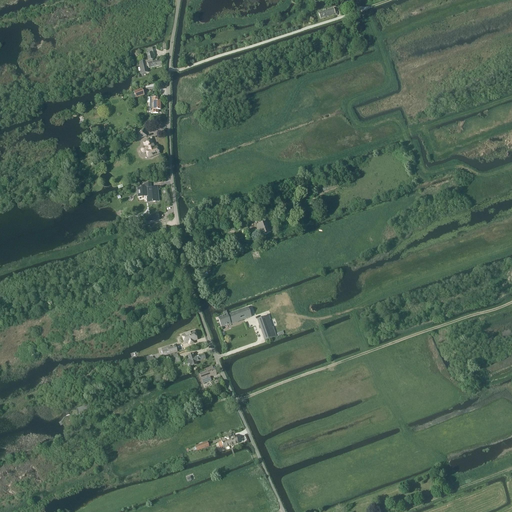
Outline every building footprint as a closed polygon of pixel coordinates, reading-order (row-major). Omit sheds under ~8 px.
[(320,18),(335,14),(333,8),(325,11),(325,9),(323,10),(323,11),(318,13),(320,18)] [(153,52),(147,54),(149,60),(140,62),(143,73),(148,72),(147,67),(149,66),(149,68),(163,65),(161,60),(152,62),(152,60),(154,59),(153,52)] [(142,88),(134,92),(136,98),(145,95),(142,88)] [(158,97),(150,97),(150,110),(150,114),(158,113),(158,110),(160,110),(160,101),(158,101),(158,97)] [(143,130),(136,132),(138,138),(146,136),(143,130)] [(144,152),(145,152),(147,151),(149,157),(151,156),(152,156),(153,156),(155,155),(156,155),(159,153),(157,147),(154,148),(153,145),(152,140),(144,143),(145,147),(143,148),(142,148),(141,149),(141,150),(142,151),(142,152),(144,152)] [(148,201),(153,201),(158,200),(157,187),(150,188),(150,184),(144,185),(141,186),(141,188),(138,188),(138,196),(147,195),(148,201)] [(256,226),(250,229),(252,237),(260,235),(260,237),(271,233),(269,227),(270,226),(266,217),(262,219),(263,223),(256,226)] [(224,316),(218,318),(221,327),(251,317),(248,307),(228,314),(226,311),(223,312),(224,316)] [(267,316),(257,319),(265,340),(276,336),(268,314),(267,315),(267,316)] [(197,340),(194,331),(182,335),(185,344),(188,343),(189,345),(193,343),(192,341),(197,340)] [(162,352),(164,356),(177,352),(175,346),(167,349),(168,350),(162,352)] [(197,364),(196,362),(205,359),(204,354),(194,357),(193,353),(188,355),(190,363),(189,364),(190,366),(197,364)] [(181,362),(179,357),(170,360),(171,365),(181,362)] [(200,374),(203,382),(204,383),(211,381),(210,377),(216,375),(214,369),(200,374)] [(222,441),(224,447),(238,443),(236,436),(231,438),(231,436),(226,438),(226,439),(222,441)]
